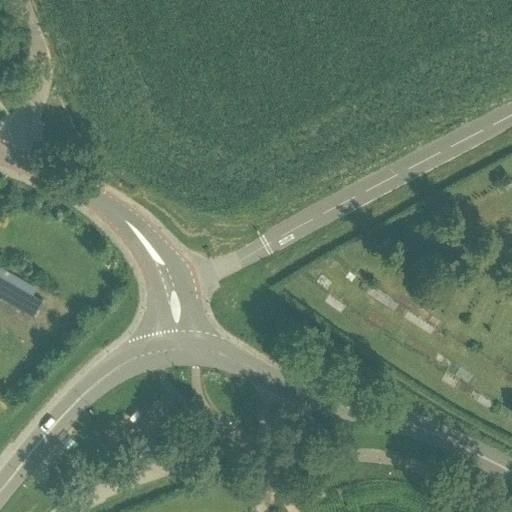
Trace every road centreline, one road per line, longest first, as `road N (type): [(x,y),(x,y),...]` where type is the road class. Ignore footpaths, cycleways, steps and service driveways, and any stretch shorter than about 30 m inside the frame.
road 1 (unclassified): [(181,285),(227,270),(511,118)]
road 2 (tertiary): [(511,473),(421,430),(274,383)]
road 3 (residential): [(0,496),(80,397),(111,373),(160,355)]
road 4 (residential): [(13,162),(44,71),(21,0)]
